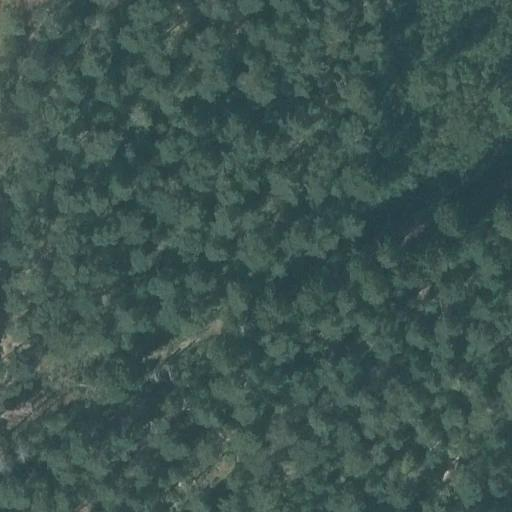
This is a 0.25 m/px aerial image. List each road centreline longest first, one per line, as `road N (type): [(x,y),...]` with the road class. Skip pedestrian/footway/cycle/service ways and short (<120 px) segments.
road 1 (track): [(511,167),(50,397),(0,395)]
road 2 (track): [(0,247),(48,0)]
